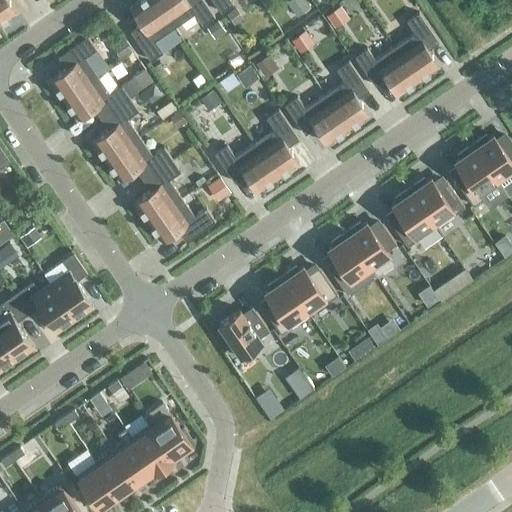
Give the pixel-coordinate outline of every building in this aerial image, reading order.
[(0,0),(0,21),(17,10),(9,0),(0,0)] [(173,25),(155,0),(138,0),(129,6),(140,23),(129,30),(150,60),(162,51),(153,39),(173,25)] [(155,0),(173,25),(193,12),(201,24),(214,16),(202,0),(155,0)] [(212,0),(220,11),(232,3),(230,0),(212,0)] [(297,16),(310,7),(304,0),(288,0),(286,2),(297,16)] [(340,5),(325,15),(334,28),(349,18),(340,5)] [(233,24),(242,17),(234,6),(225,13),(233,24)] [(414,32),(394,46),(418,79),(439,65),(427,49),(438,41),(419,12),(406,21),(414,32)] [(217,19),(206,27),(213,38),(225,30),(217,19)] [(296,30),(306,43),(320,33),(310,20),(296,30)] [(62,98),(97,75),(84,56),(96,48),(87,35),(57,56),(65,67),(49,79),(62,98)] [(131,49),(123,37),(111,46),(119,57),(131,49)] [(287,56),(298,49),(292,39),(280,46),(287,56)] [(418,79),(394,46),(375,59),(367,48),(354,56),(374,85),(385,77),(396,94),(418,79)] [(344,81),(324,94),(347,128),(368,113),(357,97),(368,89),(348,61),(336,69),(344,81)] [(245,87),(258,77),(249,64),(236,74),(245,87)] [(129,97),(151,83),(142,70),(121,85),(129,97)] [(109,93),(97,75),(62,99),(76,118),(92,107),(100,118),(129,97),(121,85),(109,93)] [(153,85),(138,95),(143,103),(149,104),(160,96),(153,85)] [(198,96),(206,108),(219,99),(211,87),(198,96)] [(347,128),(324,94),(305,108),(297,96),(284,105),(304,134),(315,126),(326,142),(347,128)] [(138,110),(129,97),(100,118),(107,129),(91,140),(104,160),(139,136),(126,118),(138,110)] [(162,118),(175,108),(170,100),(156,110),(162,118)] [(274,129),(254,142),(277,176),(298,162),(287,145),(298,138),(278,109),(266,117),(274,129)] [(177,111),(169,118),(177,128),(185,122),(177,111)] [(473,145),(499,182),(511,172),(511,142),(508,136),(498,142),(491,132),(473,145)] [(139,136),(104,160),(118,179),(134,168),(142,179),(171,158),(163,146),(151,154),(139,136)] [(277,176),(254,142),(234,156),(226,144),(214,152),(234,182),(245,174),(256,191),(277,176)] [(480,195),(499,182),(473,145),(455,158),(462,168),(452,174),(473,205),(483,198),(480,195)] [(0,166),(9,161),(0,147),(0,166)] [(197,153),(181,164),(190,177),(206,166),(197,153)] [(149,190),(133,201),(146,221),(181,197),(168,179),(180,171),(171,158),(142,179),(149,190)] [(350,192),(392,167),(388,159),(345,184),(350,192)] [(410,189),(435,226),(463,207),(444,180),(435,186),(428,176),(410,189)] [(408,245),(435,226),(410,189),(391,201),(398,212),(389,218),(408,245)] [(214,220),(205,207),(193,215),(181,197),(146,221),(160,240),(176,229),(184,240),(214,220)] [(0,242),(13,233),(2,218),(0,219),(0,242)] [(365,220),(346,232),(369,265),(372,269),(391,257),(386,249),(395,243),(381,223),(372,230),(365,220)] [(36,227),(22,237),(29,247),(43,237),(36,227)] [(369,265),(346,232),(328,245),(335,255),(326,262),(342,285),(369,265)] [(511,243),(505,233),(494,241),(504,256),(511,250),(511,243)] [(477,266),(497,253),(488,240),(468,253),(477,266)] [(0,262),(13,254),(5,242),(0,245),(0,262)] [(43,273),(50,283),(74,317),(93,304),(76,280),(86,272),(73,252),(43,273)] [(283,276),(309,313),(336,294),(317,267),(308,274),(301,263),(283,276)] [(281,332),(309,313),(283,276),(264,289),(271,299),(262,305),(281,332)] [(446,278),(432,288),(440,300),(454,290),(446,278)] [(74,317),(50,283),(39,291),(32,281),(14,293),(27,313),(38,306),(55,330),(74,317)] [(27,313),(14,293),(0,302),(0,311),(3,316),(0,317),(0,336),(15,358),(34,345),(17,320),(27,313)] [(404,304),(387,313),(393,325),(410,316),(404,304)] [(244,358),(264,344),(259,337),(268,331),(254,311),(245,317),(238,307),(218,321),(221,325),(218,327),(227,341),(231,338),(244,358)] [(375,323),(366,329),(377,345),(386,339),(375,323)] [(0,368),(15,358),(0,336),(0,368)] [(367,337),(357,344),(364,354),(374,347),(367,337)] [(144,358),(132,367),(140,378),(152,370),(144,358)] [(116,378),(106,385),(110,391),(120,384),(116,378)] [(306,378),(291,388),(299,399),(314,389),(306,378)] [(98,391),(89,397),(96,408),(105,401),(98,391)] [(275,399),(262,408),(270,419),(283,410),(275,399)] [(72,409),(62,415),(67,422),(77,416),(72,409)] [(169,412),(150,426),(171,456),(193,441),(183,427),(180,428),(169,412)] [(62,415),(52,422),(57,429),(67,422),(62,415)] [(130,435),(153,469),(155,470),(172,458),(171,456),(150,426),(148,423),(130,435)] [(122,441),(112,447),(136,481),(153,469),(130,435),(124,427),(116,432),(122,441)] [(18,446),(8,453),(12,460),(23,453),(18,446)] [(136,481),(112,447),(94,459),(118,493),(136,481)] [(8,453),(0,458),(0,462),(3,466),(12,460),(8,453)] [(118,493),(94,459),(75,473),(98,507),(118,493)] [(79,511),(60,483),(40,497),(50,511),(79,511)] [(23,509),(24,511),(50,511),(40,497),(23,509)]
